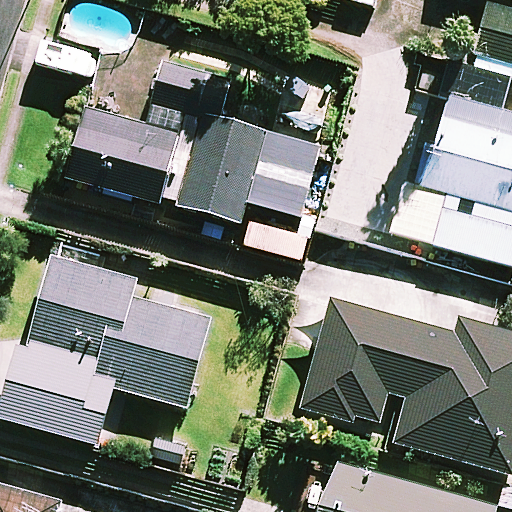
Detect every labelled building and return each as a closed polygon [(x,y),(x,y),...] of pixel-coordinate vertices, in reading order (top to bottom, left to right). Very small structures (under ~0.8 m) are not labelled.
[(511,13),(488,7),(474,57),(511,67),(511,13)] [(511,118),(501,115),(511,75),(511,73),(457,58),(437,128),(428,125),(396,236),(511,269),(511,118)] [(194,140),(175,211),(240,228),(246,205),(302,219),(305,209),(314,212),(324,173),(314,171),(320,150),(219,124),(229,86),(162,68),(152,108),(199,120),(194,140)] [(160,207),(178,136),(85,112),(66,183),(160,207)] [(39,419),(35,436),(56,441),(60,424),(71,427),(83,383),(186,410),(209,321),(131,300),(135,284),(50,262),(10,411),(39,419)] [(331,303),(302,412),(353,425),(355,419),(379,425),(387,395),(406,400),(394,445),(511,476),(511,336),(457,322),(453,336),(331,303)] [(493,511),(495,509),(334,466),(321,511),(493,511)] [(57,511),(59,505),(0,489),(0,511),(57,511)]
